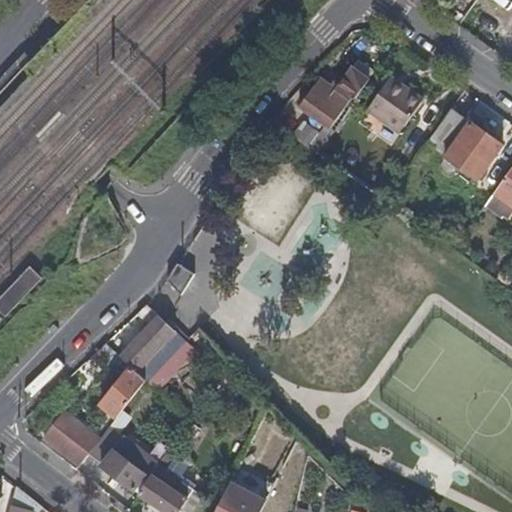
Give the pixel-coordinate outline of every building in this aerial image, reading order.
[(459,0),(446,18),(457,26),(466,14),(476,0),(459,0)] [(319,79),(297,107),(327,129),(362,84),(348,73),(334,91),(319,79)] [(399,136),(425,101),(404,86),(402,89),(391,81),(368,111),(399,136)] [(506,149),(452,110),(428,144),(482,182),(506,149)] [(297,120),(287,134),(317,155),(327,141),(297,120)] [(511,166),(494,193),(511,205),(511,166)] [(176,263),(165,279),(178,294),(191,274),(176,263)] [(0,316),(2,318),(38,280),(24,267),(0,293),(0,316)] [(146,326),(119,359),(129,369),(144,382),(153,390),(191,346),(190,345),(143,305),(134,314),(146,326)] [(144,382),(129,369),(122,378),(108,395),(101,405),(117,418),(144,382)] [(102,390),(108,395),(122,378),(116,373),(102,390)] [(61,383),(43,400),(53,412),(72,394),(61,383)] [(75,467),(95,441),(60,418),(42,442),(75,467)] [(108,430),(87,458),(133,491),(154,463),(108,430)] [(167,450),(137,495),(160,511),(178,511),(186,503),(185,501),(191,492),(180,483),(173,492),(167,488),(174,478),(164,471),(174,456),(167,450)] [(229,483),(213,511),(258,511),(264,501),(229,483)] [(26,497),(17,490),(11,511),(25,511),(23,511),(26,497)] [(37,511),(40,508),(26,497),(23,511),(25,511),(37,511)] [(369,511),(358,500),(350,511),(351,511),(369,511)]
